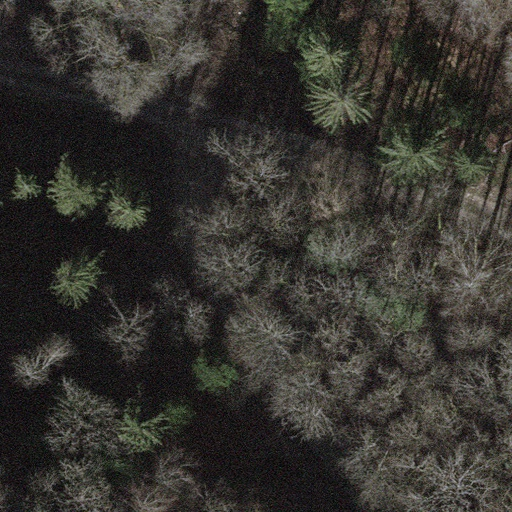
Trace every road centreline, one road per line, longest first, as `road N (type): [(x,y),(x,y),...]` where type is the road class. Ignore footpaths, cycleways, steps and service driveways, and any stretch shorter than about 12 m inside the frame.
road 1 (track): [(0,60),(142,106),(422,511)]
road 2 (track): [(511,225),(142,106)]
